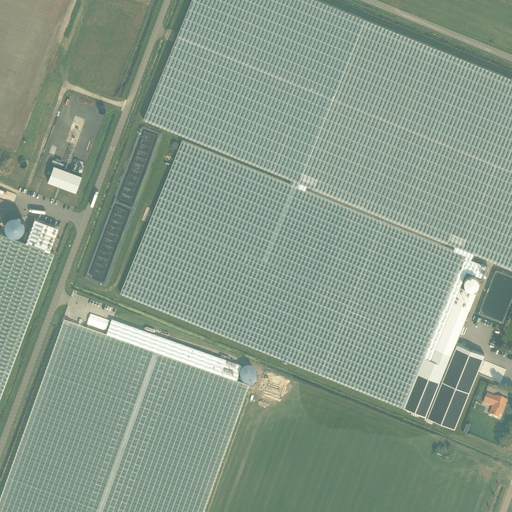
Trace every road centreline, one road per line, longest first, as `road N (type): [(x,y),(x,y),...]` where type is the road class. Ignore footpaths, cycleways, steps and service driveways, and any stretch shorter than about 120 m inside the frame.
road 1 (unclassified): [(167,0),(0,454)]
road 2 (unclassified): [(511,59),(365,0)]
